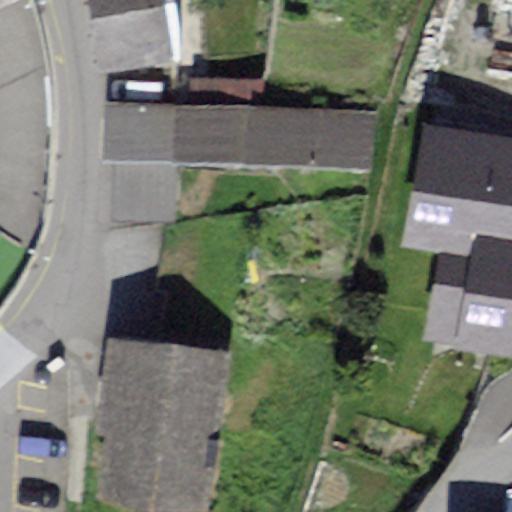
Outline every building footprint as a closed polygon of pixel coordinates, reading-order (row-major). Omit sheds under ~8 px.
[(156,0),(88,0),(98,60),(165,50),(156,0)] [(176,156),(246,159),(249,106),(111,100),(108,154),(119,155),(116,213),(174,215),(176,156)] [(372,112),(249,106),(246,159),(370,165),(372,112)] [(511,139),(435,126),(415,238),(447,244),(478,250),(481,236),(511,241),(511,139)] [(511,241),(481,236),(478,250),(447,244),(432,330),(511,344),(511,241)] [(225,338),(109,325),(90,487),(206,500),(210,467),(225,338)]
